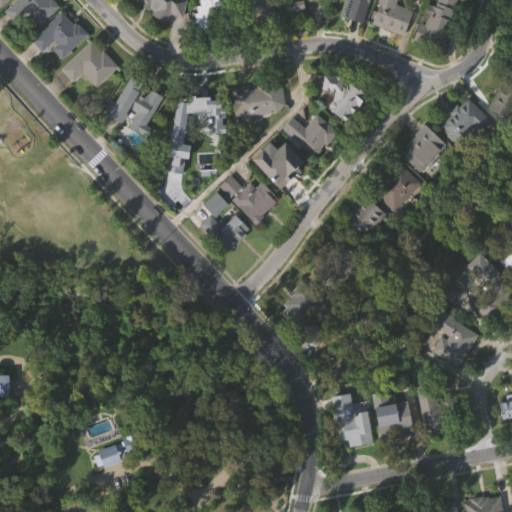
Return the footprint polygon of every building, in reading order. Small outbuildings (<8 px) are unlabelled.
[(0,34),(2,37),(36,6),(30,0),(0,0),(0,10),(2,12),(0,14),(0,34)] [(53,0),(60,6),(40,25),(27,10),(14,22),(4,11),(15,0),(53,0)] [(172,0),(182,7),(169,24),(148,6),(147,8),(140,3),(142,0),(172,0)] [(225,25),(195,29),(193,5),(197,5),(196,0),(233,0),(236,24),(225,25)] [(274,0),(277,20),(258,22),(257,16),(241,19),(238,0),(274,0)] [(304,0),(306,14),(288,16),(287,0),(280,1),(279,0),(304,0)] [(373,0),(364,23),(343,16),(348,0),(373,0)] [(414,10),(404,34),(373,22),(380,0),(398,0),(397,3),(414,10)] [(457,0),(451,19),(454,20),(443,50),(414,39),(420,22),(426,24),(429,15),(425,13),(429,3),(436,5),(438,0),(457,0)] [(255,19),(251,20),(252,45),(274,44),(273,6),(255,7),(255,19)] [(42,54),(62,35),(39,9),(6,40),(17,53),(30,41),(42,54)] [(72,22),(73,23),(75,21),(79,24),(89,34),(62,59),(52,48),(57,44),(54,40),(42,51),(31,40),(61,11),(72,22)] [(198,57),(213,58),(213,41),(229,41),(229,17),(220,16),(220,26),(200,26),(198,57)] [(461,24),(443,19),(437,36),(429,33),(426,43),(429,44),(426,53),(421,52),(415,68),(445,77),(461,24)] [(373,53),(406,65),(417,35),(383,23),(373,53)] [(288,42),(307,40),(306,30),(287,32),(288,42)] [(45,82),(52,75),(64,88),(89,64),(65,39),(33,69),(45,82)] [(91,40),(101,52),(103,50),(119,66),(96,87),(83,72),(73,82),(61,69),(91,40)] [(85,102),(98,117),(120,96),(94,69),(62,99),(75,111),(85,102)] [(511,70),(511,120),(488,108),(509,69),(511,70)] [(345,77),(354,85),(355,83),(368,94),(345,122),(329,108),(329,105),(326,104),(328,90),(323,89),(325,74),(345,77)] [(141,83),(139,88),(149,94),(152,89),(163,96),(143,130),(131,123),(137,113),(129,108),(123,122),(108,114),(132,77),(141,83)] [(282,78),(286,105),(278,111),(253,116),(254,123),(237,126),(231,89),(249,86),(250,89),(257,87),(257,84),(261,84),(260,82),(282,78)] [(215,94),(215,108),(222,107),(223,136),(208,136),(207,121),(182,122),(181,95),(215,94)] [(468,97),(491,120),(480,132),(475,127),(471,131),(486,145),(473,159),(454,141),(451,141),(447,137),(447,134),(440,126),(452,114),(450,112),(458,103),(460,106),(468,97)] [(110,145),(123,152),(131,137),(139,142),(130,156),(148,166),(154,157),(149,154),(165,125),(131,106),(110,145)] [(356,147),(363,114),(326,106),(323,118),(330,120),(326,140),(356,147)] [(254,144),(287,140),(284,112),(233,118),(237,153),(255,150),(254,144)] [(511,148),(511,115),(502,112),(491,140),(511,148)] [(317,114),(339,132),(327,146),(325,144),(315,157),(282,129),(292,117),(305,128),(317,114)] [(446,144),(418,171),(401,154),(407,148),(405,146),(415,136),(413,135),(425,123),(446,144)] [(185,173),(191,128),(178,126),(168,200),(187,203),(190,174),(185,173)] [(459,176),(489,147),(469,126),(440,155),(459,176)] [(306,157),(295,146),(284,157),(315,187),(339,163),(319,143),(306,157)] [(289,144),(306,163),(279,189),(250,158),(262,146),(274,159),(289,144)] [(401,182),(422,202),(448,174),(427,154),(401,182)] [(400,163),(421,183),(394,211),(370,187),(381,175),(384,177),(388,173),(390,174),(400,163)] [(308,193),(287,170),(278,178),(271,170),(253,187),(281,217),(308,193)] [(241,185),(244,188),(250,182),(255,188),(262,181),(276,195),(273,198),(276,202),(256,225),(219,187),(231,175),(241,185)] [(422,212),(401,192),(374,221),(396,240),(422,212)] [(386,214),(368,236),(365,233),(358,242),(339,225),(364,195),(386,214)] [(244,217),(233,204),(221,215),(232,227),(244,217)] [(257,217),(252,211),(233,229),(257,253),(281,230),(263,211),(257,217)] [(236,214),(250,228),(245,233),(247,235),(232,249),(230,247),(225,252),(200,225),(210,215),(223,228),(236,214)] [(348,250),(370,265),(387,241),(365,225),(348,250)] [(363,260),(335,292),(310,269),(326,251),(324,249),(335,236),(363,260)] [(232,239),(219,252),(212,244),(203,252),(230,280),(252,260),(232,239)] [(511,301),(490,323),(472,304),(488,289),(467,266),(482,252),(503,273),(499,277),(511,291),(511,301)] [(511,269),(509,266),(506,268),(500,262),(503,259),(504,260),(511,252),(511,269)] [(325,302),(300,329),(281,311),(294,297),(289,292),(301,279),(325,302)] [(454,282),(471,300),(459,312),(441,294),(454,282)] [(478,336),(458,368),(432,351),(442,336),(447,339),(449,336),(432,325),(442,310),(479,335),(478,336)] [(317,333),(304,317),(280,336),(293,352),(317,333)] [(460,396),(480,363),(443,340),(433,355),(444,362),(433,380),(460,396)] [(0,375),(9,375),(10,396),(0,395),(0,375)] [(433,386),(437,401),(440,400),(439,397),(452,394),(455,408),(459,407),(462,419),(458,420),(459,426),(426,433),(416,387),(433,384),(433,386)] [(387,392),(390,404),(408,400),(415,434),(403,437),(402,435),(381,440),(371,393),(387,389),(387,392)] [(352,404),(354,411),(366,408),(367,411),(368,411),(374,443),(350,448),(348,440),(341,441),(332,397),(350,393),(352,404)] [(511,418),(503,421),(501,411),(509,409),(507,395),(511,394),(511,418)] [(0,424),(11,425),(11,404),(0,404),(0,424)] [(422,421),(423,460),(444,459),(443,421),(422,421)] [(351,475),(374,471),(369,437),(355,439),(352,422),(333,425),(340,470),(350,468),(351,475)] [(374,425),(381,467),(415,461),(410,429),(390,433),(388,422),(374,425)] [(503,447),(511,445),(511,424),(508,426),(508,430),(500,431),(503,447)] [(129,490),(126,472),(101,477),(104,495),(129,490)] [(484,496),(484,498),(490,497),(490,499),(502,497),(504,511),(465,511),(464,503),(471,502),(471,499),(484,496)] [(388,511),(456,500),(458,511),(388,511)]
